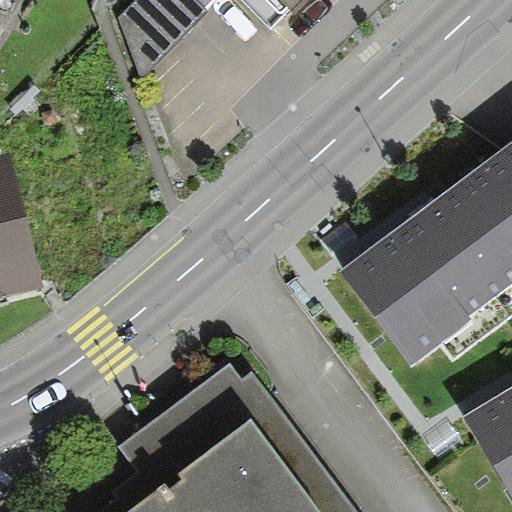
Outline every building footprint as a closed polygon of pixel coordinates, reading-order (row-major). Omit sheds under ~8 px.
[(217,0),(136,0),(120,17),(142,78),(217,0)] [(242,0),(271,30),(294,9),(297,12),(309,0),(242,0)] [(511,153),(444,205),(344,279),(414,372),(511,299),(511,153)] [(0,309),(45,298),(10,158),(0,160),(0,309)] [(345,511),(252,384),(242,392),(231,376),(127,451),(145,475),(94,511),(345,511)] [(511,397),(464,425),(511,508),(511,397)]
